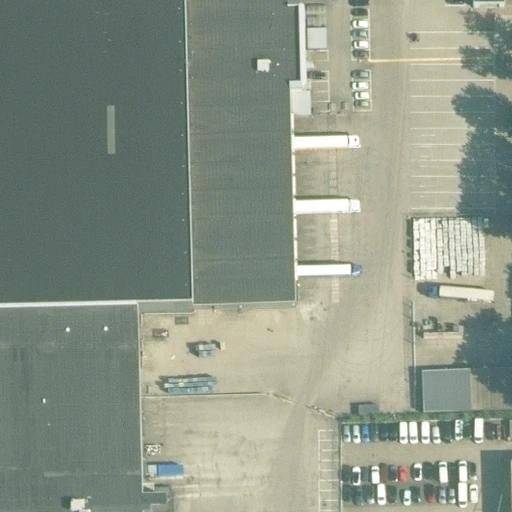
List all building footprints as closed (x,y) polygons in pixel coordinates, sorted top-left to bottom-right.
[(0,0),(0,511),(143,511),(139,313),(192,312),(192,311),(295,308),(290,95),(303,95),(306,91),(304,12),(300,8),(288,9),(287,0),(0,0)] [(476,0),(476,9),(507,9),(507,0),(476,0)] [(470,154),(471,204),(508,203),(507,153),(470,154)] [(477,313),(498,312),(498,296),(476,297),(477,313)] [(423,375),(424,416),(472,414),(471,373),(423,375)] [(511,418),(501,419),(501,432),(511,431),(511,418)]
